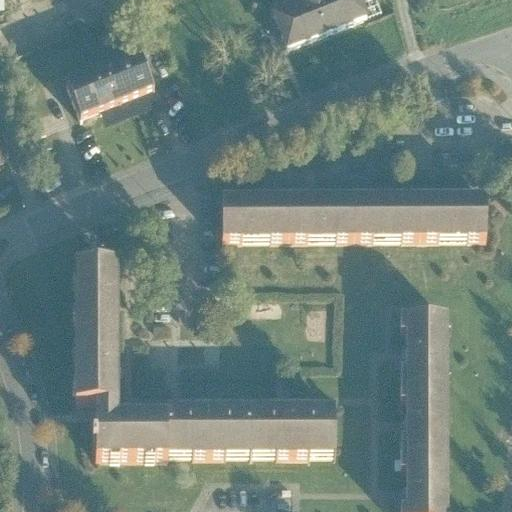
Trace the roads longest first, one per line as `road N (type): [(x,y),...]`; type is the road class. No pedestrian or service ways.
road 1 (residential): [(510,43),(0,244)]
road 2 (residential): [(33,511),(27,422),(0,344)]
